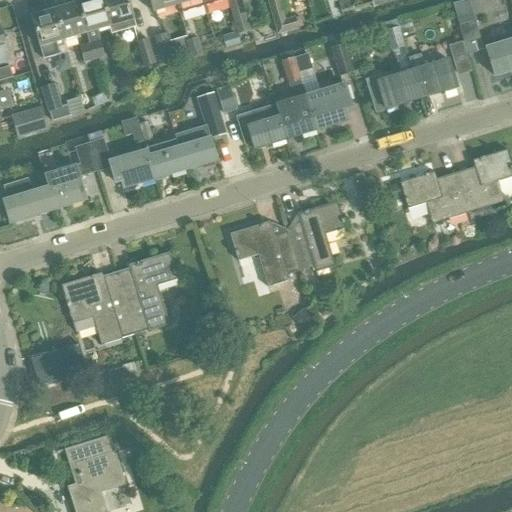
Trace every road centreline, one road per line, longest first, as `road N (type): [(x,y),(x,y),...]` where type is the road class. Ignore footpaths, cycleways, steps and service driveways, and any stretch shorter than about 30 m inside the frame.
road 1 (residential): [(0,270),(511,107)]
road 2 (secondary): [(240,511),(277,425),(334,366),(392,318),(511,263)]
